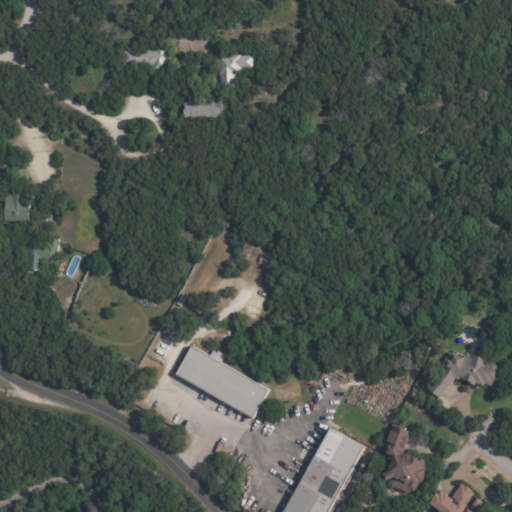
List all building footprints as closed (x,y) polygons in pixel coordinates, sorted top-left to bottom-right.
[(210,55),(178,54),(178,37),(211,38),(210,55)] [(145,67),(145,65),(124,65),(124,52),(128,52),(128,49),(139,49),(139,51),(156,51),(156,48),(167,48),(167,51),(172,51),(172,63),(169,63),(169,72),(153,72),(153,67),(145,67)] [(223,89),(223,75),(221,75),(221,56),(229,56),(229,55),(256,56),(256,69),(244,69),(244,75),(239,75),(239,89),(223,89)] [(217,118),(186,119),(186,110),(188,110),(187,102),(225,100),(226,118),(217,118)] [(21,192),(24,193),(23,197),(30,198),(28,224),(3,222),(5,195),(11,196),(11,192),(21,192)] [(32,237),(43,237),(42,244),(47,244),(48,238),(60,239),(59,263),(45,262),(44,275),(27,273),(30,236),(32,237)] [(213,355),(272,389),(256,418),(178,374),(194,345),(213,355)] [(462,356),(468,358),(469,356),(476,358),(477,355),(491,359),(490,365),(493,366),(495,365),(500,366),(501,368),(505,370),(503,378),(505,378),(503,387),(497,386),(496,388),(488,386),(487,387),(479,385),(479,386),(472,385),(473,382),(465,380),(466,379),(463,379),(462,381),(458,380),(441,400),(429,389),(445,370),(445,367),(447,359),(450,360),(452,352),(460,354),(459,355),(462,356)] [(410,427),(408,431),(414,433),(406,454),(429,462),(428,470),(430,471),(425,485),(422,484),(418,494),(409,492),(409,494),(393,488),(396,478),(388,482),(384,475),(390,472),(396,458),(388,456),(390,448),(388,447),(396,427),(401,428),(402,425),(410,427)] [(285,511),(334,428),(368,448),(339,498),(344,501),(340,507),(335,505),(330,511),(285,511)] [(474,491),(477,493),(469,503),(472,505),(466,511),(468,511),(471,509),(475,511),(443,511),(444,511),(433,503),(441,492),(443,493),(445,491),(449,493),(454,496),(463,483),(466,485),(467,484),(474,489),(473,490),(474,491)] [(483,499),(489,503),(484,510),(477,505),(482,498),(483,499)]
